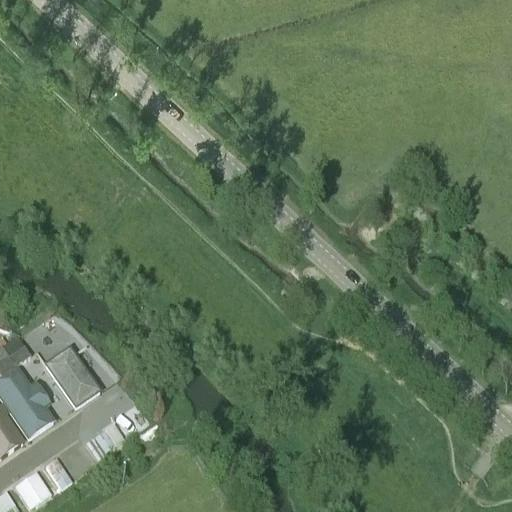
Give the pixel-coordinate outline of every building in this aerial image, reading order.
[(0,365),(24,350),(17,340),(0,350),(0,365)] [(31,361),(24,350),(0,365),(0,378),(1,380),(31,361)] [(46,382),(70,417),(99,396),(69,352),(45,369),(52,378),(46,382)] [(0,386),(0,401),(28,443),(54,426),(45,412),(49,409),(35,388),(30,391),(19,374),(0,386)] [(0,462),(23,447),(0,413),(0,462)] [(97,465),(114,453),(103,436),(85,448),(97,465)] [(69,488),(68,485),(56,468),(48,474),(61,493),(69,488)] [(32,511),(51,500),(47,493),(35,476),(14,491),(28,511),(32,511)] [(15,511),(6,497),(0,500),(0,511),(15,511)]
